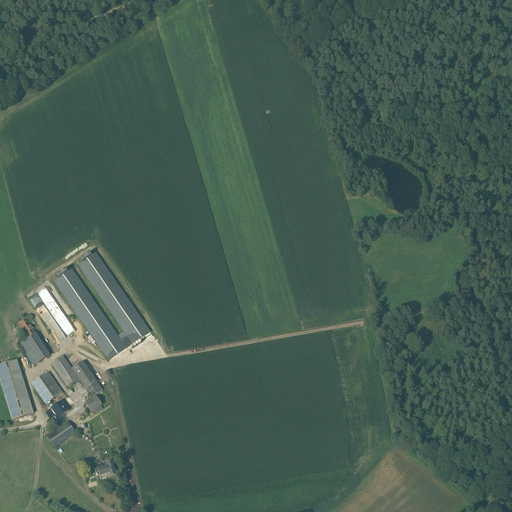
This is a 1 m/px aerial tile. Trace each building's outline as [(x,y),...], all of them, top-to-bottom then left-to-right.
[(82,263),(92,256),(90,253),(80,260),(82,263)] [(82,263),(79,265),(133,344),(150,332),(96,254),(92,256),(82,263)] [(58,279),(55,282),(109,360),(126,349),(121,341),(72,270),(68,273),(58,279)] [(58,279),(68,273),(66,270),(56,276),(58,279)] [(67,339),(57,320),(64,316),(53,296),(47,299),(48,302),(45,303),(46,306),(49,305),(50,307),(48,308),(49,311),(42,315),(58,344),(67,339)] [(19,323),(29,339),(37,334),(27,318),(19,323)] [(132,345),(124,333),(119,336),(127,348),(132,345)] [(29,339),(20,345),(33,366),(50,356),(37,334),(29,339)] [(72,369),(63,357),(52,365),(67,387),(79,379),(72,369)] [(0,366),(0,379),(13,421),(34,414),(17,361),(0,366)] [(103,390),(84,361),(72,369),(79,379),(91,398),(103,390)] [(64,393),(49,372),(33,383),(36,388),(48,380),(52,386),(59,397),(64,393)] [(48,380),(36,388),(40,394),(52,386),(48,380)] [(52,386),(40,394),(48,405),(59,397),(52,386)] [(102,405),(96,396),(85,404),(91,413),(102,405)] [(48,405),(47,405),(50,410),(54,416),(56,419),(70,410),(63,401),(62,401),(59,397),(48,405)] [(54,416),(50,410),(45,412),(50,419),(54,416)] [(68,423),(48,437),(55,448),(75,434),(68,423)] [(107,463),(98,466),(101,479),(117,475),(113,460),(106,462),(107,463)]
